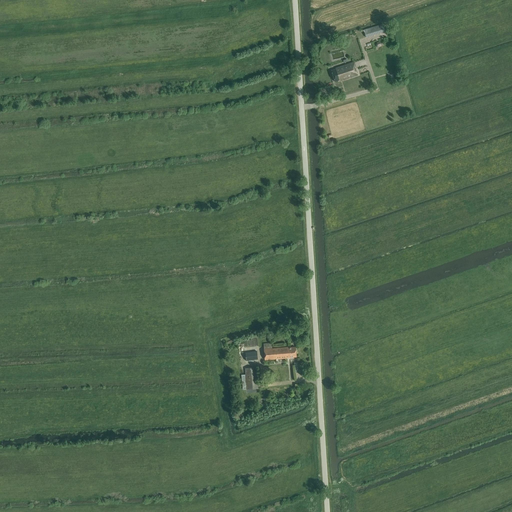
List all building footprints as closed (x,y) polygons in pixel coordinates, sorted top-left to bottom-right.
[(366,37),(385,31),(383,24),(364,30),(366,37)] [(340,81),(358,75),(354,63),(336,69),(331,71),(335,82),(340,81)] [(272,347),(272,344),(264,345),(264,348),(265,360),(290,358),(290,357),(296,357),(295,346),(289,347),(289,346),(272,347)] [(245,352),(246,361),(258,359),(256,351),(245,352)] [(247,389),(259,388),(258,387),(256,367),(249,367),(245,368),(247,389)] [(306,392),(299,394),(300,400),(308,399),(306,392)]
